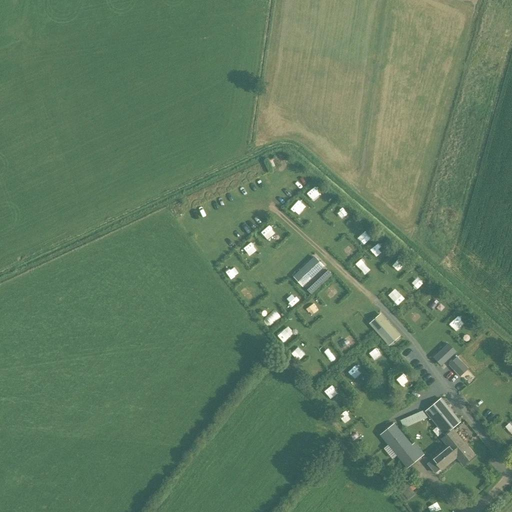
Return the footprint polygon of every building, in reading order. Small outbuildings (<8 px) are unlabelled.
[(324,267),(314,256),(293,277),(303,287),(324,267)] [(369,324),(389,346),(400,335),(381,313),(369,324)] [(438,367),(450,356),(444,349),(432,359),(438,367)] [(468,369),(457,357),(449,364),(460,376),(468,369)] [(460,421),(441,398),(426,410),(445,433),(460,421)] [(424,410),(402,419),(405,427),(428,418),(424,410)] [(381,435),(386,443),(407,468),(424,455),(415,444),(413,446),(394,424),(381,435)] [(474,456),(453,430),(445,437),(450,444),(432,459),(441,470),(457,457),(463,465),(474,456)] [(417,473),(412,466),(408,469),(407,468),(398,475),(401,480),(403,478),(405,480),(409,477),(410,479),(417,473)]
